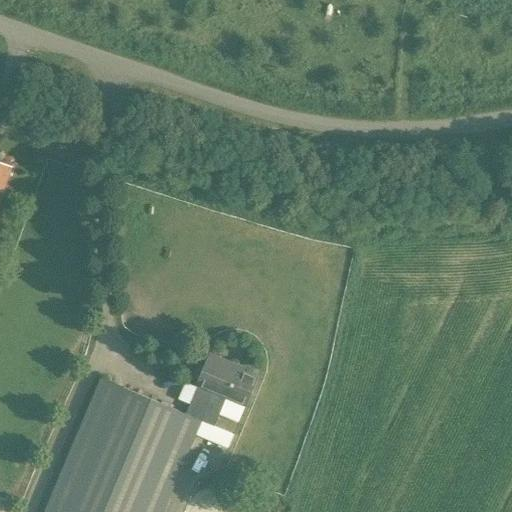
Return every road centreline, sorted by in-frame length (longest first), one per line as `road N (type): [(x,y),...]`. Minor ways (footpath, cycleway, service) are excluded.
road 1 (unclassified): [(511,120),(421,134),(350,132),(0,25)]
road 2 (unknown): [(114,66),(98,183),(102,316),(31,511)]
